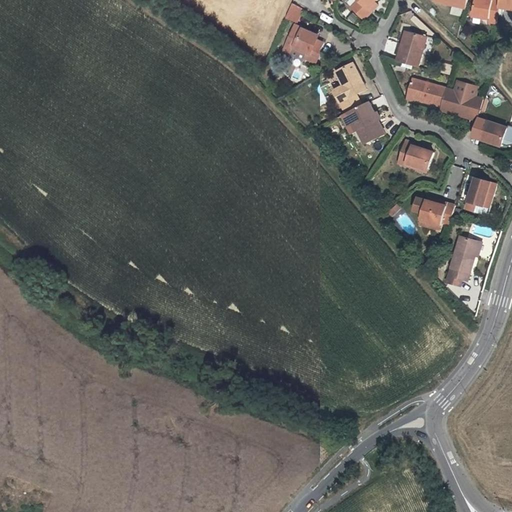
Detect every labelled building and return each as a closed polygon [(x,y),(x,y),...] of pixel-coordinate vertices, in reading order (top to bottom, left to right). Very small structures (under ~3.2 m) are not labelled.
[(365,19),(371,13),(368,10),(375,3),(377,0),(357,0),(359,1),(353,7),(365,19)] [(434,0),(464,9),(466,0),(434,0)] [(496,25),(498,9),(499,3),(481,0),(474,0),(471,18),(487,21),(487,24),(496,25)] [(511,0),(499,0),(499,3),(498,9),(511,11),(511,0)] [(289,10),(299,15),(302,9),(292,3),(289,10)] [(378,6),(375,3),(368,10),(371,13),(378,6)] [(305,58),(315,63),(324,44),(314,40),(311,38),(313,33),(295,24),(287,43),(308,52),(305,58)] [(410,32),(406,45),(404,44),(399,61),(420,67),(428,38),(410,32)] [(308,52),(287,43),(285,48),(305,58),(308,52)] [(335,90),(341,101),(342,100),(347,112),(362,104),(356,93),(365,88),(351,63),(336,71),(337,74),(343,85),(335,90)] [(337,74),(332,77),(338,88),(343,85),(337,74)] [(417,95),(443,102),(447,84),(415,76),(410,95),(417,97),(417,95)] [(461,109),(478,114),(479,112),(480,110),(484,93),(475,91),(448,83),(447,84),(443,102),(442,104),(461,109)] [(347,112),(354,126),(360,138),(363,136),(366,143),(384,134),(379,123),(381,122),(377,112),(374,113),(368,101),(362,104),(347,112)] [(347,112),(340,115),(346,129),(354,126),(347,112)] [(508,121),(479,112),(478,114),(475,126),(483,128),(492,131),(491,136),(503,139),(508,121)] [(426,169),(431,153),(422,150),(412,147),(413,144),(405,141),(398,162),(405,165),(406,162),(426,169)] [(405,165),(425,172),(426,169),(406,162),(405,165)] [(487,208),(494,183),(474,177),(467,202),(487,208)] [(441,221),(448,223),(451,214),(454,203),(446,200),(445,203),(424,197),(415,194),(411,206),(421,209),(419,217),(440,223),(441,221)] [(487,208),(467,202),(465,208),(486,214),(487,208)] [(440,223),(419,217),(418,221),(439,228),(440,223)] [(477,241),(458,235),(446,275),(444,282),(456,285),(458,278),(466,281),(477,241)]
